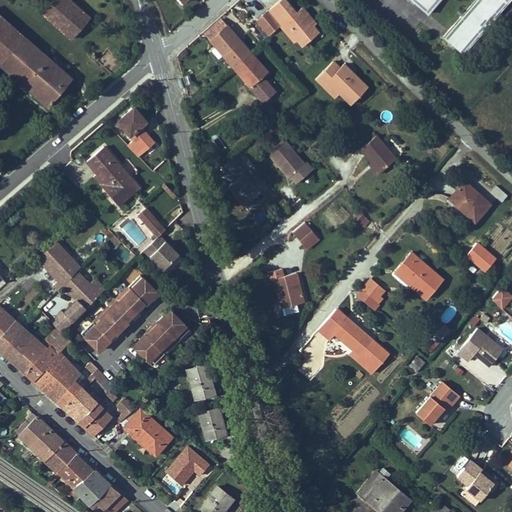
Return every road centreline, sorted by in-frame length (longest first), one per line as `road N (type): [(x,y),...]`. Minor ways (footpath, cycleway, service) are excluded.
road 1 (residential): [(470,139),(279,367),(249,390)]
road 2 (secondary): [(157,54),(217,273)]
road 3 (residential): [(0,365),(157,511)]
road 4 (residential): [(0,193),(157,54)]
road 5 (residential): [(326,0),(470,139)]
road 6 (residential): [(336,186),(217,273)]
road 7 (secondary): [(249,390),(280,511)]
road 8 (secondary): [(217,273),(249,390)]
